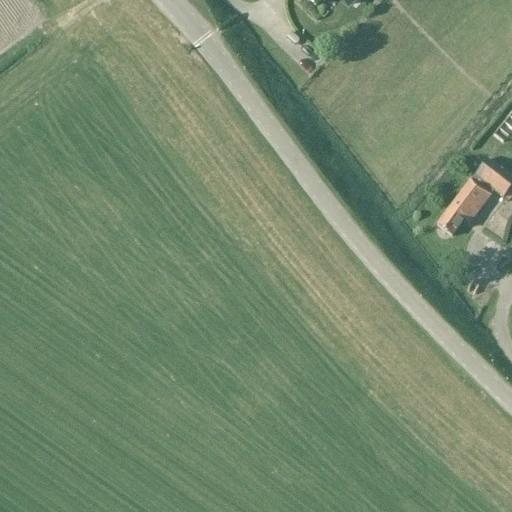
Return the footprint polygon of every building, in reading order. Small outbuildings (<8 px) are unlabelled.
[(305,0),(315,9),(323,0),(305,0)] [(511,113),(492,138),(502,146),(511,134),(511,113)] [(511,197),(511,181),(486,163),(474,179),(503,202),(504,200),(508,203),(511,197)] [(470,186),(437,228),(451,239),(463,225),(468,228),(489,200),(470,186)] [(485,276),(491,260),(479,256),(473,271),(485,276)]
